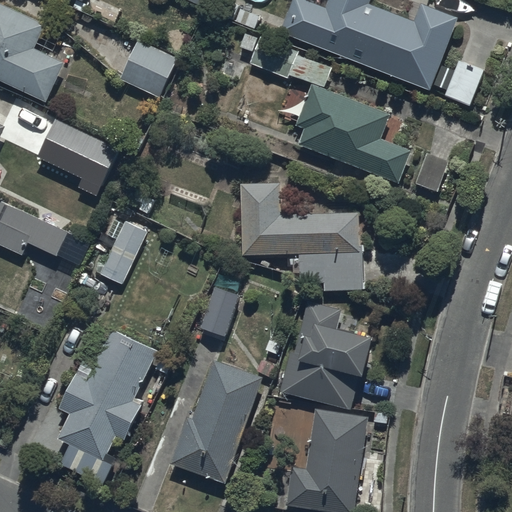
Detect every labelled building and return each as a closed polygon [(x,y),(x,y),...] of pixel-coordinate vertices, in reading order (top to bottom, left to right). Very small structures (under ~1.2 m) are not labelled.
[(0,0),(0,79),(49,103),(69,60),(37,45),(48,23),(0,0)] [(230,0),(227,0),(222,11),(257,28),(263,16),(230,0)] [(296,0),(284,31),(433,88),(461,16),(423,1),(416,18),(371,1),(371,0),(331,0),(329,7),(311,0),(296,0)] [(247,31),(242,45),(256,51),(252,62),(290,78),(292,73),(314,82),(299,123),(309,127),(303,142),(403,182),(417,148),(384,135),(394,112),(327,85),(335,66),(247,31)] [(182,56),(142,38),(124,78),(163,96),(182,56)] [(487,69),(461,58),(447,94),(473,105),(487,69)] [(99,193),(121,146),(58,116),(40,155),(86,176),(82,185),(99,193)] [(0,146),(10,126),(0,121),(0,146)] [(452,159),(430,151),(418,182),(441,190),(452,159)] [(285,182),(244,183),(247,254),(303,252),(304,283),(326,282),(326,290),(368,289),(367,242),(363,243),(362,211),(286,213),(285,182)] [(5,201),(0,210),(0,242),(25,254),(32,241),(84,266),(95,244),(5,201)] [(117,214),(108,233),(118,238),(101,272),(126,284),(151,230),(117,214)] [(243,295),(216,287),(204,324),(231,333),(243,295)] [(295,350),(284,389),(355,409),(365,372),(370,374),(381,335),(341,324),(345,310),(311,301),(297,351),(295,350)] [(115,327),(96,367),(86,362),(75,384),(64,408),(73,412),(61,437),(75,443),(65,463),(107,483),(120,456),(110,452),(119,434),(128,439),(146,401),(138,398),(154,365),(169,373),(177,357),(115,327)] [(267,376),(217,358),(196,417),(191,415),(174,461),(230,480),(267,376)] [(316,511),(359,511),(376,414),(320,405),(310,471),(296,469),(291,502),(317,507),(316,511)]
